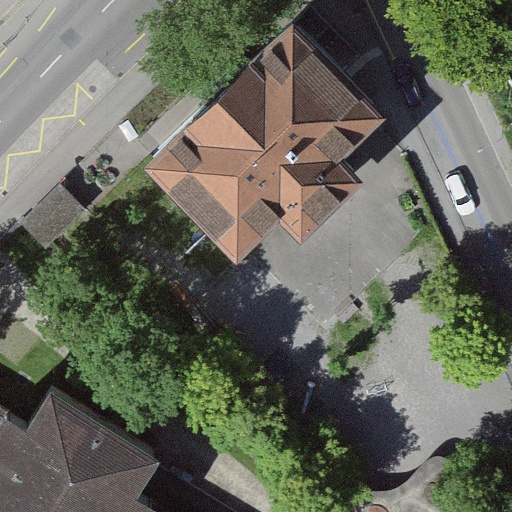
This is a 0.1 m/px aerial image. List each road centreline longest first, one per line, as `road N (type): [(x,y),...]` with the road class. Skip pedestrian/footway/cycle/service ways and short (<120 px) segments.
road 1 (residential): [(389,0),(511,260)]
road 2 (primary): [(117,0),(0,126)]
